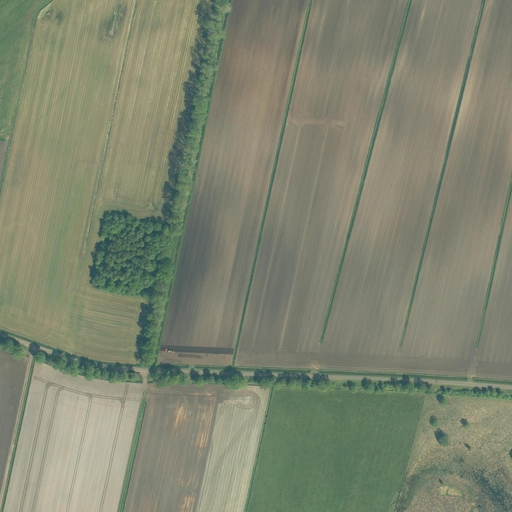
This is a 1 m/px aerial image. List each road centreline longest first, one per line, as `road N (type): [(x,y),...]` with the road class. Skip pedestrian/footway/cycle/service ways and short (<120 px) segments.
road 1 (unclassified): [(431,380),(108,367),(0,333)]
road 2 (track): [(0,511),(34,346)]
road 3 (track): [(147,369),(117,511)]
